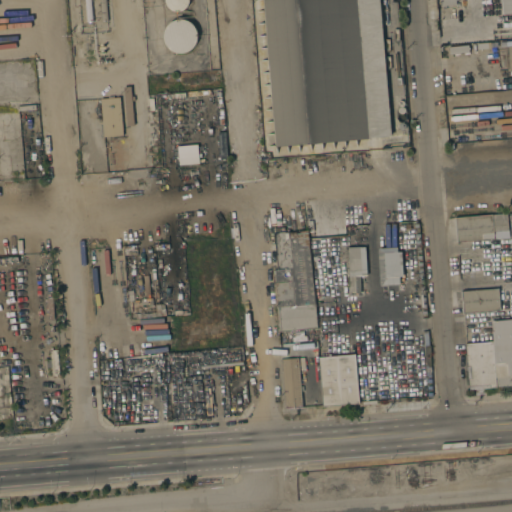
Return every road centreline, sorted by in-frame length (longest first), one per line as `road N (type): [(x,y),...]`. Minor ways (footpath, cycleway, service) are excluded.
road 1 (residential): [(0,218),(511,173)]
road 2 (secondary): [(0,468),(511,427)]
road 3 (residential): [(86,460),(49,0)]
road 4 (residential): [(274,447),(235,0)]
road 5 (residential): [(455,433),(418,0)]
